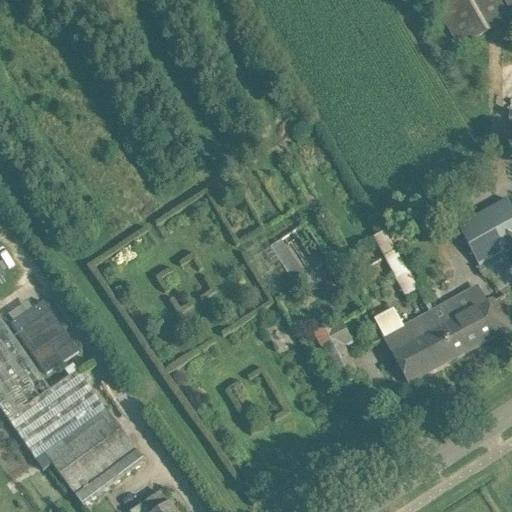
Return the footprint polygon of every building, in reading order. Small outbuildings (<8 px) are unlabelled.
[(511,0),(433,0),(461,48),(511,18),(511,0)] [(479,268),(504,255),(511,250),(511,209),(507,199),(457,227),(479,268)] [(306,224),(272,245),(295,283),(329,262),(306,224)] [(374,239),(385,260),(396,254),(385,233),(374,239)] [(475,289),(403,328),(393,309),(373,320),(408,385),(500,335),(475,289)] [(0,408),(44,471),(52,466),(83,508),(145,463),(106,411),(105,412),(78,372),(77,372),(73,365),(65,371),(69,377),(51,390),(0,318),(0,408)] [(341,319),(313,333),(341,386),(361,375),(346,346),(353,342),(341,319)] [(174,511),(170,505),(168,506),(160,494),(133,511),(174,511)]
